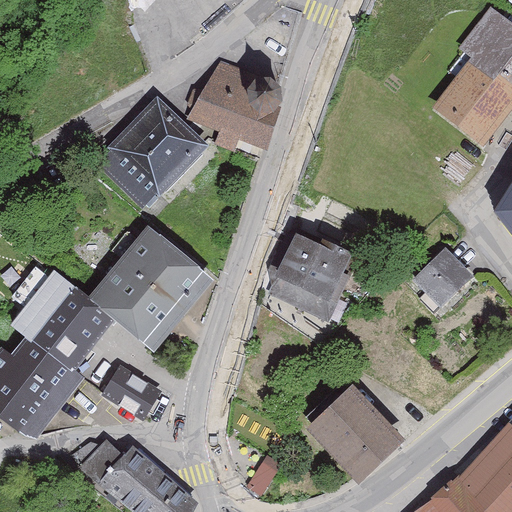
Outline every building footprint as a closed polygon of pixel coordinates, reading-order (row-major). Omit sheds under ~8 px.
[(511,90),(511,24),(498,13),(465,53),(484,67),(511,90)] [(264,149),(268,149),(279,119),(284,99),(281,85),(270,75),(254,76),(220,62),(188,118),(219,131),(214,144),(259,161),(264,149)] [(442,119),(489,158),(511,129),(511,90),(484,67),(442,119)] [(97,164),(147,211),(209,144),(159,97),(97,164)] [(511,189),(496,214),(511,233),(511,189)] [(91,298),(154,350),(213,278),(150,226),(91,298)] [(268,295),(329,323),(357,262),(297,234),(268,295)] [(473,276),(446,248),(415,279),(442,307),(473,276)] [(54,271),(12,324),(29,337),(72,371),(114,318),(54,271)] [(0,414),(24,432),(36,435),(82,379),(72,371),(29,337),(14,356),(5,349),(0,355),(0,414)] [(103,395),(144,421),(163,391),(122,366),(103,395)] [(403,441),(350,387),(310,425),(363,480),(403,441)] [(495,511),(511,511),(511,425),(467,478),(495,511)] [(125,455),(108,440),(79,472),(130,511),(194,511),(198,504),(132,446),(125,455)] [(269,491),(281,467),(267,460),(255,484),(269,491)] [(426,511),(495,511),(467,478),(426,511)]
